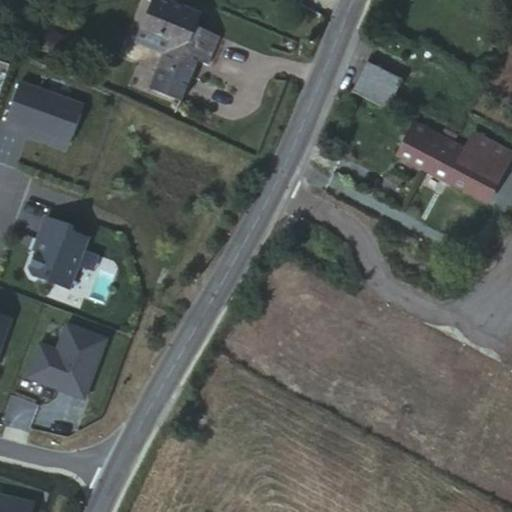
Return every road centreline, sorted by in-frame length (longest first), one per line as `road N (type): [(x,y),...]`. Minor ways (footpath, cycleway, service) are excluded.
road 1 (tertiary): [(272,188),(111,477)]
road 2 (residential): [(272,188),(342,224),(358,238),(375,280),(429,312),(494,311),(511,257)]
road 3 (tertiary): [(354,0),(272,188)]
